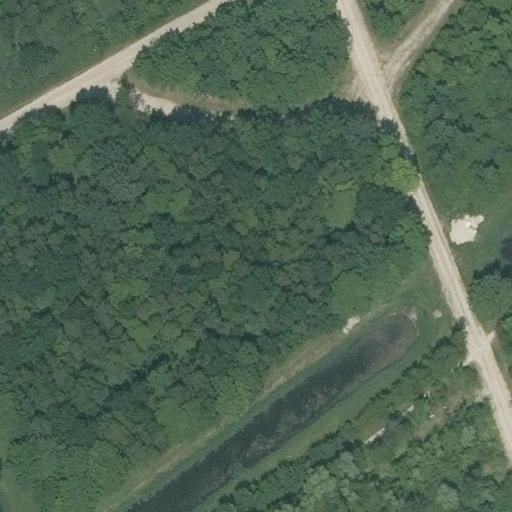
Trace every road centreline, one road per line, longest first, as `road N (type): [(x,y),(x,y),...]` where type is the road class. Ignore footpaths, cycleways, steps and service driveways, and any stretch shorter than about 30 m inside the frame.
road 1 (track): [(511,438),(341,0)]
road 2 (track): [(69,82),(124,90),(183,113),(298,109),(373,83),(450,0)]
road 3 (track): [(0,123),(208,0)]
